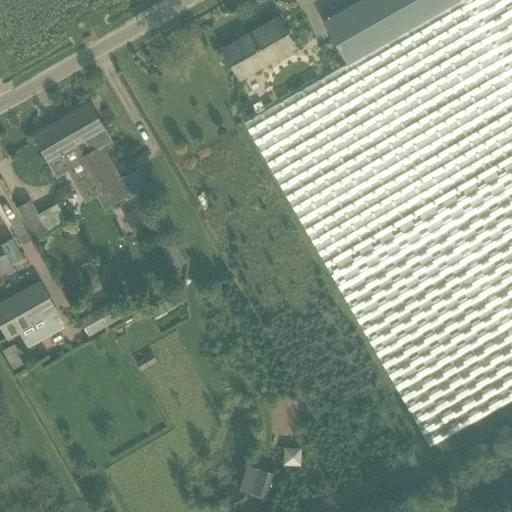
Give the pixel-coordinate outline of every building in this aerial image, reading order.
[(245,122),(430,445),(511,397),(511,0),(360,0),(323,22),(346,64),(245,122)] [(294,45),(278,17),(246,35),(247,37),(244,39),(239,41),(238,40),(222,49),(238,77),(294,45)] [(109,139),(89,104),(34,136),(57,176),(70,168),(73,174),(70,176),(76,188),(84,202),(96,196),(103,209),(125,197),(126,199),(139,192),(128,173),(118,179),(99,145),(109,139)] [(139,167),(128,173),(134,184),(146,177),(139,167)] [(18,205),(33,235),(66,219),(59,203),(39,212),(32,199),(18,205)] [(159,228),(145,203),(124,215),(139,240),(159,228)] [(175,238),(159,247),(171,266),(186,256),(175,238)] [(38,283),(0,304),(0,325),(7,338),(55,311),(38,283)] [(177,294),(150,310),(155,320),(183,304),(177,294)] [(97,309),(106,326),(123,316),(114,300),(97,309)] [(135,362),(140,371),(156,362),(151,353),(135,362)] [(276,473),(258,468),(250,493),(268,499),(276,473)]
